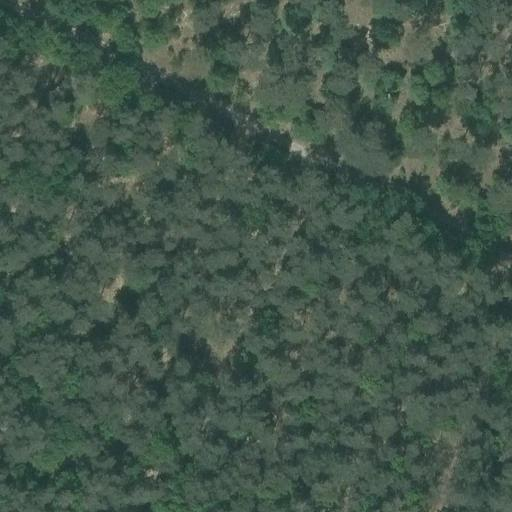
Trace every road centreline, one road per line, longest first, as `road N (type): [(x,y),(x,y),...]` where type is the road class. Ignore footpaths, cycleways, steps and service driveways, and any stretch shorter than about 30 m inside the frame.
road 1 (track): [(511,268),(0,13)]
road 2 (track): [(443,511),(511,358)]
